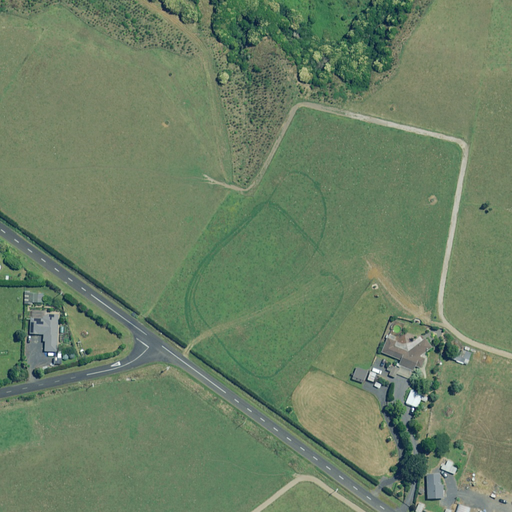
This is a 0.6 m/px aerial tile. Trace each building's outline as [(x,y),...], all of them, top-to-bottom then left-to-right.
[(58,315),(43,314),(42,319),(30,319),(30,334),(43,334),(43,341),(45,341),(44,351),(55,352),(58,315)] [(425,339),(423,340),(408,351),(397,346),(399,342),(387,337),(381,352),(398,360),(395,365),(398,367),(397,369),(388,365),(386,369),(390,371),(388,375),(394,378),(396,374),(409,379),(415,366),(420,369),(425,358),(420,356),(431,347),(425,339)] [(466,359),(470,352),(461,347),(455,361),(463,365),(464,364),(466,365),(468,361),(466,359)] [(47,356),(38,357),(38,367),(44,367),(44,360),(47,360),(47,356)] [(376,374),(370,372),(367,380),(373,382),(376,374)] [(422,395),(411,390),(406,403),(417,408),(422,395)] [(452,462),(447,460),(445,465),(442,464),(440,469),(454,474),(456,468),(451,466),(452,462)] [(439,483),(439,474),(426,474),(427,499),(442,498),(442,483),(439,483)] [(420,511),(424,505),(419,502),(415,511),(420,511)]
